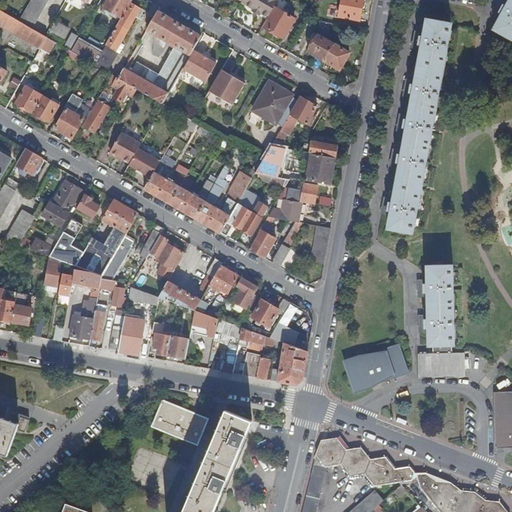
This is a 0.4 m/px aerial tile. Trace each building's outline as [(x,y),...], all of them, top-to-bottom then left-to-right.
[(32,0),(20,22),(33,29),(49,0),(32,0)] [(123,19),(132,3),(133,1),(132,0),(109,0),(104,8),(123,19)] [(261,13),(269,18),(275,8),(279,0),(244,0),(243,2),(243,3),(255,10),(261,13)] [(343,0),(340,17),(360,21),(364,0),(343,0)] [(511,0),(505,10),(494,31),(511,40),(511,0)] [(141,9),(132,3),(123,19),(103,54),(96,65),(103,69),(108,72),(119,53),(117,52),(141,9)] [(296,20),(275,8),(269,18),(264,27),(285,39),(296,20)] [(20,22),(0,10),(0,25),(42,50),(48,38),(46,37),(33,29),(20,22)] [(183,69),(194,50),(201,38),(158,12),(147,31),(155,35),(170,43),(176,47),(159,75),(137,63),(133,71),(154,84),(153,86),(125,70),(119,79),(137,89),(139,90),(162,104),(183,69)] [(390,217),(388,228),(412,233),(451,25),(427,20),(424,35),(416,34),(415,40),(414,46),(418,47),(419,44),(422,45),(415,84),(407,83),(406,89),(405,94),(409,95),(409,93),(413,93),(408,120),(400,119),(399,124),(398,130),(402,131),(403,128),(407,129),(402,156),(394,154),(393,160),(391,166),(396,166),(396,164),(400,165),(393,204),(384,202),(384,208),(382,214),(386,215),(387,212),(391,213),(390,217)] [(52,32),(65,39),(69,32),(56,24),(52,32)] [(309,52),(325,61),(334,44),(313,32),(309,40),(312,41),(311,43),(313,44),(309,52)] [(73,34),(67,45),(72,48),(79,37),(73,34)] [(161,59),(170,43),(155,35),(153,55),(161,59)] [(50,54),(57,43),(48,38),(42,50),(50,54)] [(79,40),(72,52),(92,63),(96,65),(103,54),(79,40)] [(350,53),(334,44),(325,61),(341,71),(350,53)] [(201,54),(194,50),(183,69),(207,83),(218,64),(208,59),(201,54)] [(246,85),(222,71),(210,92),(234,106),(246,85)] [(133,97),(137,89),(119,79),(118,78),(113,75),(110,80),(115,83),(114,86),(119,89),(114,98),(123,102),(127,94),(133,97)] [(9,85),(14,88),(19,80),(13,77),(9,85)] [(293,96),(270,83),(254,112),(263,117),(264,115),(277,122),(276,124),(277,124),(293,96)] [(17,104),(34,113),(44,97),(27,87),(17,104)] [(60,106),(44,97),(34,113),(50,123),(60,106)] [(318,107),(301,98),(291,115),(311,126),(317,115),(314,113),(318,107)] [(99,101),(85,127),(95,133),(110,108),(99,101)] [(90,110),(82,105),(76,115),(65,134),(67,135),(74,139),(90,110)] [(57,129),(65,134),(76,115),(68,110),(57,129)] [(298,121),(290,116),(272,147),(279,148),(287,135),(289,136),(298,121)] [(193,122),(187,118),(182,126),(193,132),(198,124),(193,122)] [(208,139),(212,132),(202,127),(198,133),(208,139)] [(65,140),(67,135),(65,134),(61,141),(69,146),(71,143),(65,140)] [(131,164),(140,149),(142,145),(123,134),(111,153),(131,164)] [(301,152),(313,154),(335,158),(345,160),(347,149),(308,141),(301,152)] [(264,162),(256,175),(260,175),(274,178),(278,179),(284,149),(279,148),(272,147),(264,162)] [(161,162),(140,149),(131,164),(130,166),(151,179),(161,162)] [(27,150),(17,166),(24,170),(23,172),(26,174),(28,172),(34,175),(37,170),(41,163),(43,159),(27,150)] [(0,153),(0,181),(12,160),(0,153)] [(313,154),(307,182),(324,185),(329,186),(335,158),(313,154)] [(222,234),(229,222),(231,218),(222,213),(220,211),(221,209),(217,206),(215,209),(213,208),(227,183),(223,180),(230,168),(226,166),(205,203),(195,197),(196,195),(191,192),(190,194),(180,188),(190,171),(180,165),(176,172),(179,174),(176,183),(173,181),(171,184),(169,182),(171,180),(167,177),(165,180),(163,179),(169,168),(172,169),(176,163),(164,156),(161,162),(151,179),(145,190),(222,234)] [(274,178),(260,175),(260,180),(270,184),(271,182),(274,178)] [(290,181),(278,179),(274,178),(271,182),(286,188),(290,181)] [(0,221),(21,186),(10,179),(0,195),(0,221)] [(235,211),(247,191),(250,186),(237,179),(226,198),(228,199),(225,205),(235,211)] [(44,217),(62,227),(83,191),(68,182),(54,206),(51,204),(44,217)] [(279,199),(303,204),(315,206),(319,186),(300,183),(299,191),(287,189),(287,193),(283,193),(279,199)] [(336,205),(340,188),(329,186),(324,185),(323,192),(325,195),(326,195),(324,203),(336,205)] [(231,218),(229,222),(234,225),(243,230),(260,202),(261,199),(247,191),(235,211),(231,218)] [(94,200),(86,196),(78,210),(94,219),(101,207),(92,202),(94,200)] [(300,224),(303,204),(279,199),(269,218),(296,223),(300,224)] [(139,214),(115,201),(104,221),(117,228),(106,246),(93,239),(91,243),(85,253),(77,267),(94,274),(103,277),(110,264),(126,237),(128,234),(139,214)] [(269,207),(260,202),(243,230),(253,236),(269,207)] [(36,218),(24,211),(7,241),(19,246),(36,218)] [(83,227),(72,221),(59,243),(51,258),(60,261),(66,263),(77,267),(85,253),(72,246),(83,227),(87,230),(89,225),(85,223),(83,227)] [(222,234),(228,237),(234,225),(229,222),(222,234)] [(289,248),(302,224),(300,224),(296,223),(272,263),(280,267),(291,249),(289,248)] [(146,263),(161,237),(165,229),(158,225),(141,256),(145,258),(143,261),(146,263)] [(324,264),(330,228),(317,226),(310,262),(324,264)] [(265,259),(276,239),(261,231),(250,250),(265,259)] [(135,242),(126,237),(110,264),(103,277),(114,281),(133,247),(132,247),(135,242)] [(159,273),(170,280),(176,271),(174,270),(183,254),(167,244),(169,241),(161,237),(146,263),(145,264),(153,268),(157,261),(163,264),(159,273)] [(51,258),(59,243),(51,238),(48,244),(38,240),(32,251),(51,258)] [(19,246),(18,252),(26,255),(27,249),(19,246)] [(51,258),(49,267),(46,285),(45,291),(48,291),(49,286),(59,288),(61,275),(57,274),(60,261),(51,258)] [(207,293),(222,267),(224,263),(217,259),(208,274),(210,275),(201,291),(207,293)] [(238,276),(222,267),(207,293),(202,301),(196,311),(205,314),(213,298),(209,295),(210,293),(213,295),(216,289),(221,292),(222,290),(228,293),(233,284),(234,285),(238,276)] [(434,346),(434,354),(451,354),(451,345),(454,345),(453,267),(428,267),(428,273),(428,284),(421,284),(421,291),(421,297),(424,297),(424,294),(428,294),(429,319),(421,319),(421,325),(421,332),(425,332),(425,329),(429,329),(429,346),(434,346)] [(94,274),(76,270),(76,274),(74,282),(78,283),(78,285),(98,290),(97,292),(92,294),(92,297),(100,294),(101,288),(103,280),(103,277),(94,274)] [(74,284),(74,282),(76,274),(73,273),(72,277),(65,275),(61,295),(72,296),(74,284)] [(248,323),(251,317),(261,301),(254,297),(259,288),(243,279),(238,287),(243,290),(236,302),(247,310),(237,327),(241,328),(244,329),(248,323)] [(113,306),(128,309),(130,300),(125,299),(126,290),(119,289),(119,286),(117,286),(118,282),(103,280),(101,288),(100,294),(100,296),(97,309),(100,309),(104,289),(116,291),(113,306)] [(202,301),(169,283),(160,298),(179,305),(196,311),(202,301)] [(130,300),(159,306),(160,298),(132,288),(130,300)] [(0,320),(13,323),(16,306),(19,294),(0,289),(0,320)] [(72,296),(61,295),(59,305),(70,306),(72,296)] [(97,309),(100,296),(92,298),(91,302),(86,303),(84,311),(96,313),(97,309)] [(263,301),(253,318),(255,319),(258,321),(256,323),(261,326),(263,324),(271,328),(279,313),(284,316),(292,303),(285,299),(279,310),(263,301)] [(33,309),(16,306),(13,323),(30,326),(33,309)] [(97,309),(96,313),(95,321),(91,340),(100,342),(106,314),(100,312),(100,309),(97,309)] [(196,311),(194,325),(210,329),(209,335),(216,337),(219,320),(214,318),(205,314),(196,311)] [(75,317),(72,336),(79,338),(79,340),(84,341),(84,339),(91,340),(95,321),(82,318),(83,314),(76,313),(75,317)] [(40,318),(36,338),(42,339),(46,320),(40,318)] [(131,319),(129,329),(124,328),(120,354),(140,357),(145,332),(139,331),(141,321),(131,319)] [(251,332),(253,326),(251,325),(248,323),(244,329),(251,332)] [(158,354),(169,356),(172,338),(169,337),(163,336),(164,333),(165,326),(156,324),(154,334),(157,335),(154,348),(159,349),(158,354)] [(210,329),(194,325),(193,331),(209,335),(210,329)] [(112,352),(120,354),(124,328),(116,327),(112,352)] [(286,331),(278,328),(271,339),(275,341),(281,343),(285,334),(286,331)] [(240,346),(263,351),(264,345),(266,337),(251,332),(244,329),(243,331),(240,346)] [(293,347),(297,338),(285,334),(281,343),(285,344),(293,347)] [(191,341),(172,337),(172,338),(169,356),(187,360),(191,341)] [(266,337),(264,345),(273,347),(275,341),(271,339),(266,337)] [(293,347),(285,344),(281,371),(274,370),(272,381),(298,386),(303,381),(308,353),(293,347)] [(353,384),(363,389),(371,386),(383,382),(404,375),(404,373),(407,372),(400,347),(399,344),(351,360),(348,369),(353,384)] [(245,376),(257,379),(262,358),(262,356),(249,353),(245,376)] [(444,373),(464,373),(464,354),(451,354),(434,354),(419,355),(420,373),(444,373)] [(268,369),(270,360),(262,358),(257,379),(268,380),(270,369),(268,369)] [(220,362),(220,372),(233,372),(233,363),(220,362)] [(511,393),(499,394),(501,449),(511,448),(511,393)] [(197,447),(208,422),(163,403),(153,428),(197,447)] [(214,511),(251,425),(226,414),(185,511),(214,511)] [(26,433),(31,421),(22,418),(20,425),(0,417),(0,453),(8,457),(18,430),(26,433)] [(340,439),(337,441),(347,453),(352,452),(340,439)] [(376,489),(404,485),(415,475),(414,475),(409,469),(395,471),(384,460),(370,462),(360,451),(352,452),(347,453),(337,441),(320,443),(302,511),(314,511),(326,470),(341,467),(351,479),(365,477),(376,489)] [(506,511),(498,504),(485,502),(474,494),(463,493),(462,493),(451,485),(425,475),(415,475),(404,485),(410,484),(418,479),(421,491),(439,511),(506,511)] [(506,511),(510,511),(502,501),(488,499),(477,490),(463,490),(463,493),(474,494),(485,502),(498,504),(506,511)] [(372,511),(374,511),(375,511),(383,511),(378,507),(383,502),(375,493),(352,511),(372,511)]
